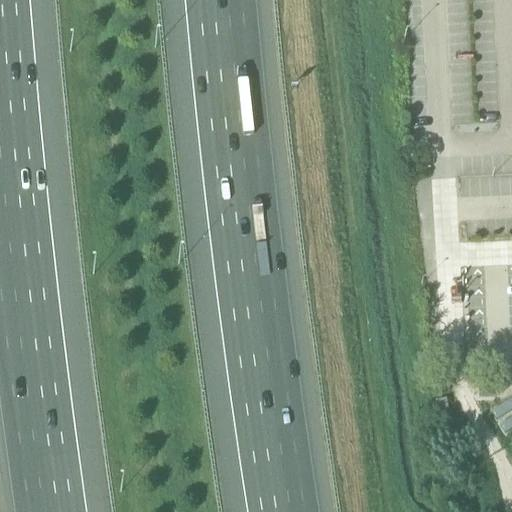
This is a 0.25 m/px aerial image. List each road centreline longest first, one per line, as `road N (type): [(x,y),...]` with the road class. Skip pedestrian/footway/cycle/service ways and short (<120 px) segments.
road 1 (motorway): [(283,511),(219,0)]
road 2 (motorway): [(0,57),(51,511)]
